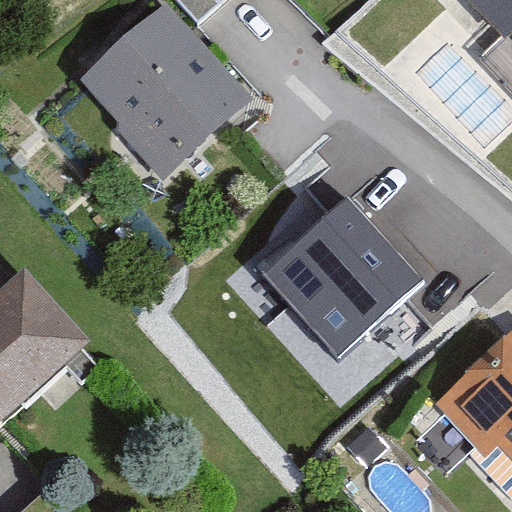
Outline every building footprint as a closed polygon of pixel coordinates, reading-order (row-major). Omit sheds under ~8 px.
[(252,79),(180,0),(131,0),(66,60),(160,163),(252,79)] [(511,0),(478,0),(511,33),(511,0)] [(421,281),(346,199),(263,275),(338,356),(421,281)] [(0,421),(94,329),(0,233),(0,421)] [(511,306),(424,384),(511,482),(511,306)] [(45,511),(31,499),(18,511),(45,511)]
